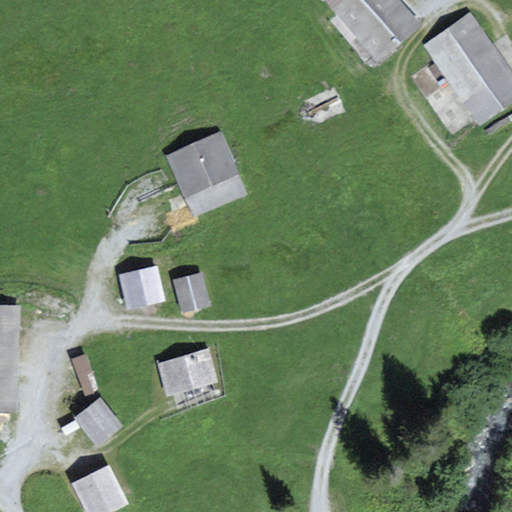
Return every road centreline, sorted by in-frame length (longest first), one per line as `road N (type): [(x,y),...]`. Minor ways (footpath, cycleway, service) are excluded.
road 1 (unknown): [(33,511),(12,491),(60,346),(74,333),(153,318),(257,317),(327,296),(385,292)]
road 2 (track): [(511,213),(456,230),(417,255),(385,292),(320,467),(318,511)]
